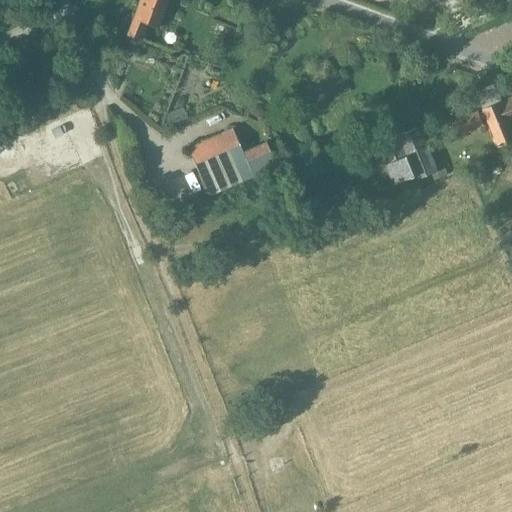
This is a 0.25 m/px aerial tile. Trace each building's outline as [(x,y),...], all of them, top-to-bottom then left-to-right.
[(168,0),(140,0),(127,35),(140,40),(146,24),(158,28),(168,0)] [(327,59),(306,75),(314,86),(303,94),(319,115),(351,92),(327,59)] [(484,112),(480,114),(483,121),(486,119),(499,150),(511,145),(511,120),(511,119),(511,98),(504,102),(501,103),(485,110),(483,111),(484,112)] [(479,113),(454,124),(460,138),(486,128),(483,121),(480,114),(479,113)] [(421,128),(400,135),(388,139),(380,142),(397,185),(417,178),(418,181),(438,173),(421,128)] [(264,142),(243,153),(233,130),(189,149),(202,177),(203,180),(210,196),(278,169),(264,142)] [(367,141),(375,138),(373,132),(364,135),(367,141)]
